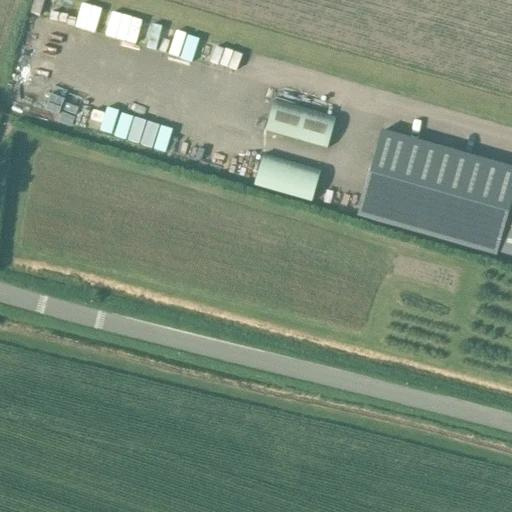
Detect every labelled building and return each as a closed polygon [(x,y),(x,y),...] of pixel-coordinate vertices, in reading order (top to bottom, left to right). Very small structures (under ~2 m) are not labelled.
[(119,14),(113,37),(234,70),(239,48),(176,31),(176,29),(119,14)] [(100,91),(89,130),(184,156),(184,158),(226,169),(232,145),(215,141),(219,126),(194,119),(191,132),(143,119),(150,93),(116,84),(113,94),(100,91)] [(46,109),(74,120),(80,102),(53,92),(46,109)] [(265,132),(326,150),(335,119),(273,101),(265,132)] [(496,257),(497,253),(511,198),(511,167),(382,130),(357,217),(496,257)] [(312,203),(320,172),(262,156),(253,187),(312,203)] [(511,198),(497,253),(511,257),(511,198)]
